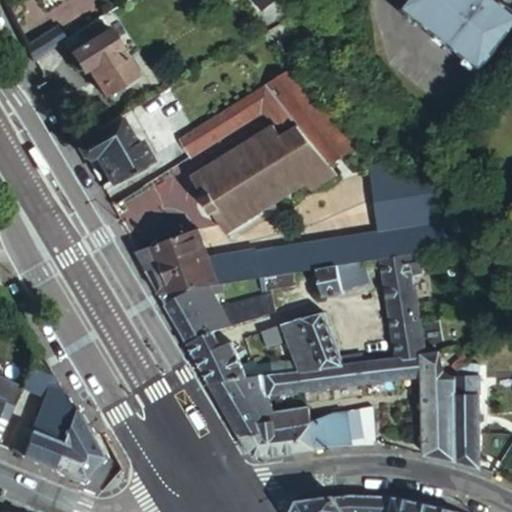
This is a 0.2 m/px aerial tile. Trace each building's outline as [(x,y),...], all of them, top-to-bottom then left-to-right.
[(275,0),(250,0),(262,13),(275,0)] [(511,33),(511,12),(494,0),(414,0),(405,13),(484,70),(511,33)] [(120,86),(134,77),(136,76),(100,18),(64,41),(61,44),(69,56),(66,61),(72,72),(79,71),(80,73),(85,70),(103,97),(120,86)] [(55,48),(61,44),(64,41),(55,26),(46,33),(55,48)] [(24,47),(32,62),(55,48),(46,33),(24,47)] [(307,88),(292,69),(179,140),(189,157),(190,158),(260,114),(262,113),(279,102),(282,107),(298,128),(330,171),(355,152),(307,88)] [(137,82),(134,77),(120,86),(123,91),(137,82)] [(279,102),(262,113),(273,128),(280,139),(298,128),(282,107),(279,102)] [(134,146),(118,119),(75,143),(87,164),(93,160),(107,187),(149,163),(138,143),(134,146)] [(273,128),(194,178),(207,198),(205,200),(215,216),(217,214),(230,235),(309,185),(314,191),(336,179),(330,171),(298,128),(280,139),(273,128)] [(371,169),(368,170),(379,234),(444,225),(435,175),(391,181),(388,163),(371,169)] [(212,258),(225,285),(260,280),(311,272),(316,271),(337,268),(360,264),(364,264),(382,261),(419,255),(448,250),(444,225),(379,234),(260,253),(259,251),(212,258)] [(225,285),(212,258),(201,230),(136,253),(148,274),(160,296),(210,288),(225,285)] [(419,255),(382,261),(398,358),(425,354),(412,278),(423,276),(419,255)] [(360,264),(337,268),(342,289),(368,285),(364,264),(360,264)] [(337,268),(316,271),(323,299),(343,294),(342,289),(337,268)] [(312,281),(311,272),(260,280),(262,292),(269,291),(295,287),(294,284),(312,281)] [(210,288),(160,296),(166,307),(216,299),(210,288)] [(166,307),(188,346),(214,333),(252,321),(276,313),(269,293),(221,308),(216,299),(166,307)] [(302,319),(320,369),(360,364),(359,355),(340,358),(323,312),(302,319)] [(294,362),(297,372),(320,369),(302,319),(263,333),(271,355),(289,349),(294,362)] [(36,349),(19,320),(4,334),(0,337),(0,344),(6,351),(18,365),(22,361),(28,368),(36,349)] [(201,370),(210,385),(247,380),(250,379),(269,376),(297,372),(294,362),(270,365),(267,364),(260,366),(255,366),(252,365),(250,363),(234,367),(222,347),(214,333),(188,346),(201,370)] [(22,385),(44,394),(52,375),(36,349),(28,368),(22,385)] [(273,396),(422,378),(445,372),(444,370),(440,352),(425,354),(398,358),(360,364),(320,369),(297,372),(269,376),(273,396)] [(459,371),(469,361),(463,355),(452,365),(459,371)] [(422,378),(424,456),(441,460),(480,468),(478,378),(456,379),(445,372),(422,378)] [(52,375),(44,394),(29,431),(19,427),(14,439),(10,452),(31,460),(51,468),(81,480),(100,457),(52,375)] [(232,424),(240,439),(263,436),(262,426),(275,424),(274,412),(266,397),(273,396),(269,376),(250,379),(247,380),(210,385),(232,424)] [(0,400),(14,406),(17,397),(0,389),(0,400)] [(0,436),(14,406),(0,400),(0,436)] [(263,436),(240,439),(249,454),(265,459),(286,456),(317,452),(339,448),(349,447),(362,446),(375,446),(372,408),(333,414),(311,423),(308,407),(280,411),(274,412),(275,424),(262,426),(263,436)] [(390,511),(393,498),(392,498),(351,495),(327,498),(299,502),(295,511),(390,511)] [(412,511),(414,503),(393,498),(390,511),(412,511)] [(451,511),(445,511),(419,505),(414,503),(412,511),(451,511)]
